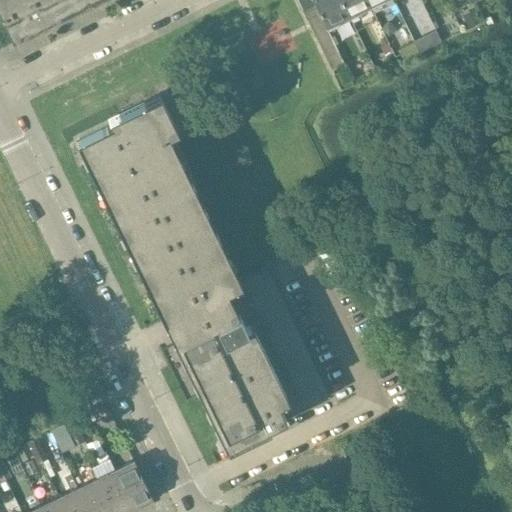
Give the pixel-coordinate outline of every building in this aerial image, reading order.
[(67,0),(0,0),(0,15),(12,39),(72,10),(67,0)] [(67,0),(72,10),(92,0),(67,0)] [(320,17),(324,24),(326,28),(349,17),(340,0),(312,0),(314,4),(317,11),(320,17)] [(367,0),(340,0),(349,17),(371,6),(367,0)] [(314,4),(301,10),(305,17),(317,11),(314,4)] [(317,11),(305,17),(308,23),(320,17),(317,11)] [(320,17),(308,23),(311,30),(324,24),(320,17)] [(324,24),(311,30),(314,36),(327,30),(326,28),(324,24)] [(327,30),(314,36),(317,43),(330,37),(327,30)] [(330,37),(317,43),(321,50),(333,43),(330,37)] [(333,43),(321,50),(324,56),(336,50),(333,43)] [(336,50),(324,56),(328,64),(340,58),(336,50)] [(340,58),(328,64),(331,70),(343,64),(340,58)] [(78,139),(75,140),(83,156),(86,155),(89,153),(93,163),(90,164),(88,166),(95,181),(98,180),(101,178),(105,188),(102,189),(100,191),(108,206),(110,205),(113,204),(118,213),(115,215),(112,216),(120,232),(122,230),(125,229),(130,238),(127,240),(124,241),(132,257),(135,255),(138,254),(142,263),(139,265),(137,266),(144,282),(147,281),(150,279),(155,289),(152,290),(149,291),(157,308),(160,307),(163,305),(167,315),(162,317),(163,319),(165,318),(177,341),(175,342),(174,342),(182,358),(187,356),(192,365),(187,367),(186,368),(194,383),(199,381),(204,390),(199,393),(206,409),(212,406),(216,415),(211,418),(219,434),(224,431),(228,440),(226,442),(226,443),(227,444),(260,428),(266,425),(327,395),(317,374),(316,374),(312,376),(281,311),(284,309),(285,308),(277,292),(273,294),(261,270),(241,279),(239,280),(232,266),(229,267),(226,269),(222,259),(225,258),(227,256),(219,240),(217,241),(214,243),(209,233),(212,232),(214,230),(207,215),(204,216),(201,217),(197,208),(200,206),(202,205),(195,189),(192,191),(189,192),(185,183),(188,181),(190,180),(182,164),(180,165),(177,167),(172,157),(178,155),(167,134),(176,130),(159,96),(158,93),(143,101),(144,103),(145,106),(111,123),(111,122),(78,139)] [(95,407),(95,408),(100,419),(110,414),(105,403),(95,407)] [(62,423),(62,424),(68,435),(77,430),(72,419),(62,423)] [(77,430),(68,435),(73,446),(83,441),(77,430)] [(35,437),(26,441),(31,452),(41,448),(35,437)] [(24,447),(16,451),(21,462),(29,459),(24,447)] [(46,459),(41,448),(31,452),(37,463),(38,463),(42,461),(46,459)] [(30,460),(22,464),(28,476),(36,472),(30,460)] [(151,498),(133,460),(114,469),(132,507),(151,498)] [(53,484),(42,461),(38,463),(49,485),(53,484)] [(4,465),(0,467),(0,481),(9,477),(4,465)] [(122,511),(132,507),(114,469),(95,478),(111,511),(122,511)] [(111,511),(95,478),(77,487),(88,511),(111,511)] [(88,511),(77,487),(58,496),(66,511),(88,511)] [(66,511),(58,496),(40,505),(43,511),(66,511)]
